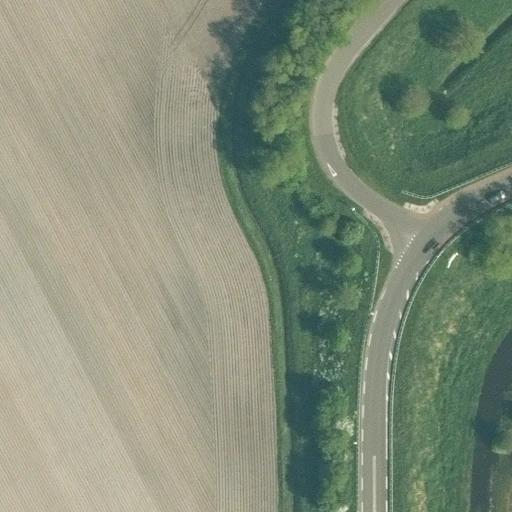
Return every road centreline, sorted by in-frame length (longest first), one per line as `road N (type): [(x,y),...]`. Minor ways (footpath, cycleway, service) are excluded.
road 1 (unclassified): [(423,241),(340,173),(321,122),(330,77),(390,0)]
road 2 (trunk): [(423,241),(402,274),(378,351),(373,511)]
